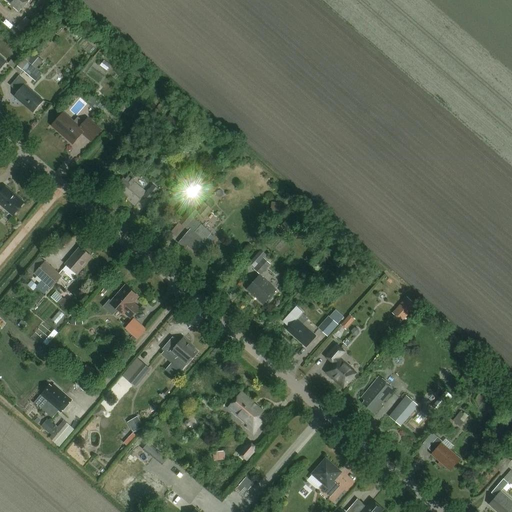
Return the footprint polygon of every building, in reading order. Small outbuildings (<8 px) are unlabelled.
[(2,0),(17,13),(28,0),(2,0)] [(47,10),(55,2),(52,0),(40,0),(38,2),(47,10)] [(20,41),(25,36),(39,19),(37,17),(32,23),(26,17),(16,28),(14,26),(9,31),(20,41)] [(43,61),(35,55),(31,58),(27,55),(24,59),(37,69),(43,61)] [(32,112),(42,100),(24,85),(27,82),(18,75),(10,85),(18,92),(14,96),(32,112)] [(97,108),(102,112),(106,108),(93,96),(87,103),(96,110),(97,108)] [(101,128),(89,119),(88,118),(79,128),(63,114),(51,127),(72,145),(82,133),(92,142),(102,130),(101,128)] [(122,177),(117,184),(119,186),(117,189),(123,194),(122,196),(135,207),(144,195),(150,200),(159,190),(153,185),(146,192),(127,176),(125,179),(122,177)] [(194,181),(187,189),(194,196),(201,187),(194,181)] [(0,204),(13,215),(24,203),(5,187),(0,192),(0,204)] [(211,208),(206,203),(198,212),(193,208),(180,222),(189,231),(178,243),(185,249),(188,246),(195,253),(199,248),(205,254),(211,247),(205,242),(212,233),(194,218),(199,213),(204,217),(211,208)] [(214,225),(219,220),(213,215),(209,220),(214,225)] [(65,264),(76,275),(91,257),(80,247),(65,264)] [(254,268),(257,264),(263,258),(266,255),(261,250),(252,260),(249,264),(254,268)] [(263,305),(277,289),(261,276),(270,264),(263,258),(257,264),(254,269),(260,274),(246,291),(263,305)] [(52,288),(63,276),(45,261),(34,273),(42,280),(50,287),(52,288)] [(38,286),(38,285),(37,286),(31,280),(27,285),(33,291),(37,286),(38,286)] [(46,291),(50,287),(42,280),(38,285),(46,291)] [(137,297),(125,287),(111,302),(123,313),(124,312),(130,318),(138,308),(132,303),(137,297)] [(56,291),(52,296),(57,301),(62,296),(56,291)] [(407,296),(392,313),(402,322),(417,305),(407,296)] [(60,309),(52,319),(58,323),(65,314),(60,309)] [(328,316),(318,328),(327,336),(342,319),(334,311),(329,317),(328,316)] [(67,325),(76,324),(76,325),(83,324),(82,315),(75,316),(73,316),(67,325)] [(346,330),(355,319),(350,315),(341,325),(346,330)] [(136,339),(145,328),(133,318),(124,328),(136,339)] [(306,346),(315,335),(296,318),(287,329),(306,346)] [(54,330),(43,342),(47,346),(58,333),(54,330)] [(179,342),(173,337),(162,349),(174,360),(173,361),(173,365),(179,370),(183,370),(198,352),(192,347),(193,346),(183,337),(179,342)] [(333,363),(326,372),(344,387),(356,372),(338,358),(344,351),(336,344),(325,357),(333,363)] [(135,387),(150,370),(140,361),(133,369),(130,366),(122,376),(135,387)] [(95,370),(86,365),(82,373),(91,378),(95,370)] [(379,375),(361,397),(365,400),(362,402),(375,413),(395,389),(379,375)] [(71,400),(54,385),(52,388),(49,386),(43,393),(46,395),(44,396),(49,400),(48,401),(61,412),(71,400)] [(453,397),(446,391),(432,407),(439,413),(453,397)] [(241,392),(228,408),(239,417),(239,416),(248,424),(246,427),(253,432),(262,421),(257,417),(262,411),(252,403),(253,402),(241,392)] [(401,426),(419,405),(407,395),(390,416),(401,426)] [(460,426),(469,415),(465,411),(464,413),(461,410),(453,420),(460,426)] [(134,432),(143,427),(137,417),(128,422),(134,432)] [(57,428),(47,419),(42,426),(51,435),(49,437),(56,443),(70,427),(64,421),(57,428)] [(430,435),(423,444),(426,447),(432,452),(431,454),(449,470),(459,459),(440,443),(441,441),(436,436),(434,438),(430,435)] [(249,442),(238,454),(247,462),(258,449),(249,442)] [(214,461),(225,459),(224,451),(213,453),(214,461)] [(501,473),(511,461),(505,456),(495,467),(501,473)] [(326,459),(312,474),(323,484),(319,488),(330,497),(340,486),(333,480),(341,472),(326,459)] [(495,496),(488,504),(497,511),(511,511),(511,505),(510,504),(511,501),(500,490),(507,482),(510,484),(511,481),(511,470),(503,478),(491,492),(495,496)] [(382,511),(383,511),(372,501),(367,507),(357,499),(352,505),(347,511),(382,511)]
